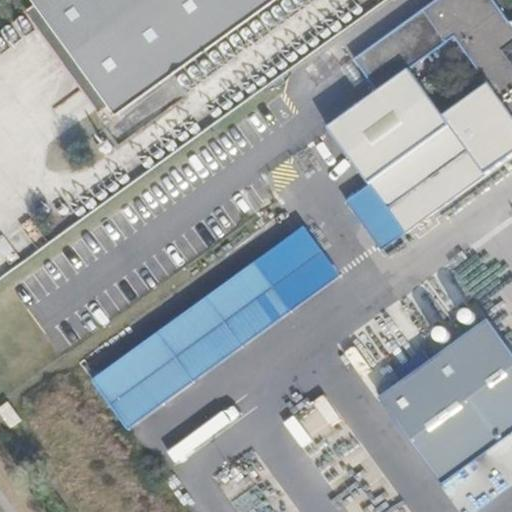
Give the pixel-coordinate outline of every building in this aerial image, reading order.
[(40,0),(119,108),(212,42),(269,0),(40,0)] [(511,23),(500,6),(493,12),(484,0),(437,0),(357,59),(384,95),(337,130),(393,207),(473,148),(491,172),(511,156),(511,23)] [(493,12),(500,6),(495,0),(484,0),(493,12)] [(411,230),(491,172),(473,148),(393,207),(411,230)] [(511,240),(505,230),(488,242),(511,275),(511,240)] [(135,429),(298,310),(262,262),(99,380),(135,429)] [(447,490),(511,443),(511,363),(490,333),(387,407),(447,490)]
